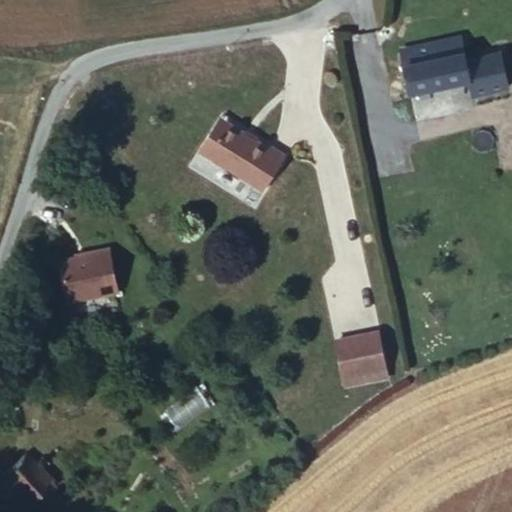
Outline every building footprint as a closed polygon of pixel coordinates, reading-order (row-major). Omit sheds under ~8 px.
[(429,43),(396,50),(404,92),(464,79),(458,52),(432,57),(429,43)] [(193,142),(200,147),(222,111),(214,106),(193,142)] [(222,111),(200,147),(256,180),(279,145),(222,111)] [(55,307),(112,291),(100,247),(85,250),(86,255),(48,265),(55,307)] [(359,377),(384,372),(382,362),(391,361),(383,326),(340,336),(347,370),(357,369),(359,377)] [(382,362),(384,372),(393,370),(391,361),(382,362)] [(350,379),(359,377),(357,369),(347,370),(350,379)] [(26,451),(2,476),(30,504),(55,478),(26,451)]
